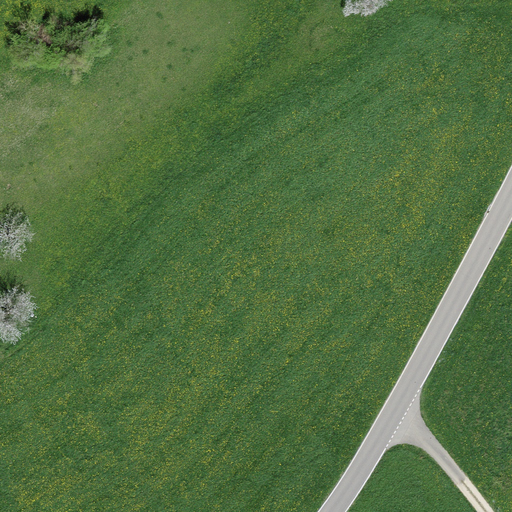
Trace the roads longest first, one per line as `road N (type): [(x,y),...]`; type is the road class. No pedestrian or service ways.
road 1 (tertiary): [(331,511),(452,304),(511,182)]
road 2 (track): [(393,409),(482,511)]
